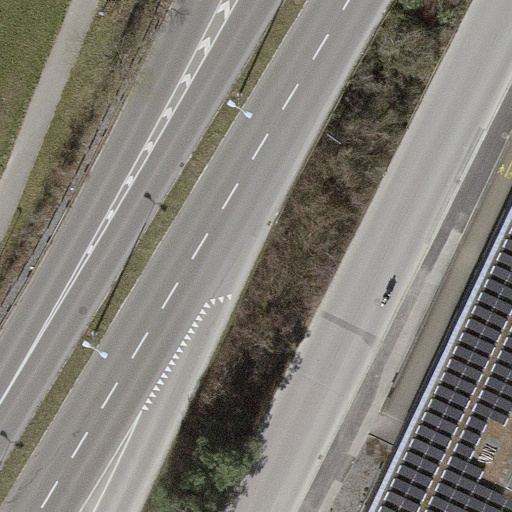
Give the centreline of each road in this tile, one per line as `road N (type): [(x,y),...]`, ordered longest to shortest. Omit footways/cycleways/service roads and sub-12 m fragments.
road 1 (unclassified): [(261,511),(511,7)]
road 2 (tertiary): [(39,511),(214,225)]
road 3 (tertiary): [(259,0),(83,270)]
road 4 (unclassified): [(114,511),(164,419),(214,225)]
road 5 (tertiary): [(197,0),(83,270)]
road 6 (tertiary): [(214,225),(350,0)]
road 7 (track): [(90,0),(0,212)]
road 8 (tertiary): [(83,270),(0,407)]
